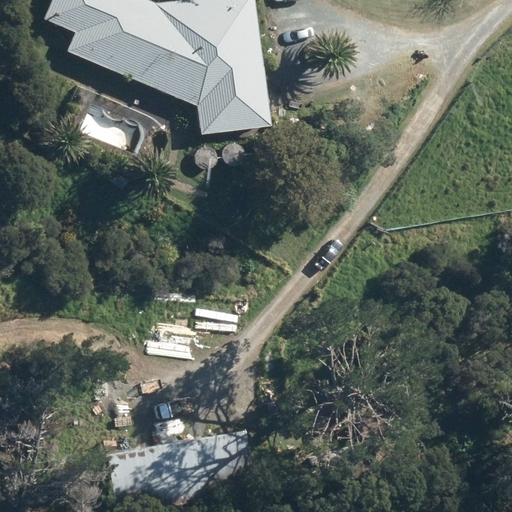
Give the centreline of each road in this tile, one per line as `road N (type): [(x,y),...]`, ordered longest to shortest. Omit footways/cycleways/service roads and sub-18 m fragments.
road 1 (track): [(202,406),(453,81),(476,29)]
road 2 (track): [(507,0),(476,29),(409,49),(366,44),(337,28),(281,37),(280,66),(290,79),(319,83)]
